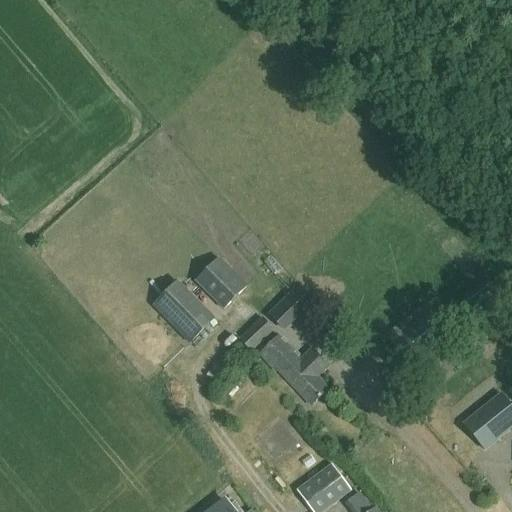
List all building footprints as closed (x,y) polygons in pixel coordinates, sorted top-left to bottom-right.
[(260,237),(247,245),(261,265),(274,257),(260,237)] [(221,310),(247,285),(219,259),(195,283),(207,295),(221,310)] [(478,317),(502,299),(489,281),(465,299),(478,317)] [(213,319),(177,282),(153,306),(190,342),(213,319)] [(304,307),(292,294),(270,315),(282,328),(304,307)] [(447,336),(423,305),(385,335),(409,365),(447,336)] [(251,352),(274,331),(263,319),(240,340),(251,352)] [(329,390),(320,381),(318,378),(329,368),(312,350),(301,360),(279,337),(260,355),(276,372),(278,370),(312,407),(329,390)] [(511,429),(511,408),(501,395),(463,425),(485,451),(511,429)] [(311,511),(323,511),(350,490),(330,465),(296,493),(311,511)] [(236,511),(226,498),(207,511),(236,511)]
